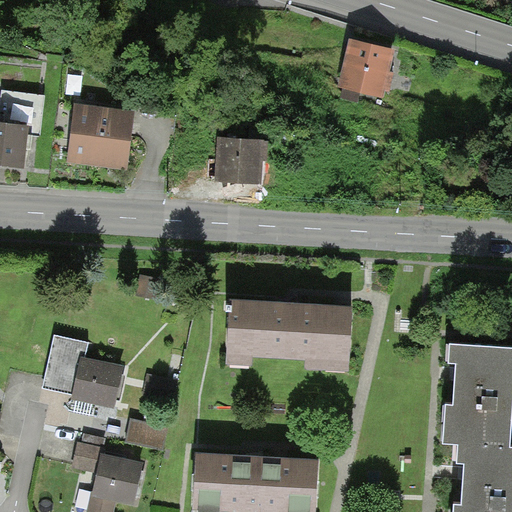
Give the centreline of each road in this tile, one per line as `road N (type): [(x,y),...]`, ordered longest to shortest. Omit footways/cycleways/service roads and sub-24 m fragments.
road 1 (primary): [(0,210),(511,240)]
road 2 (secondary): [(370,0),(511,43)]
